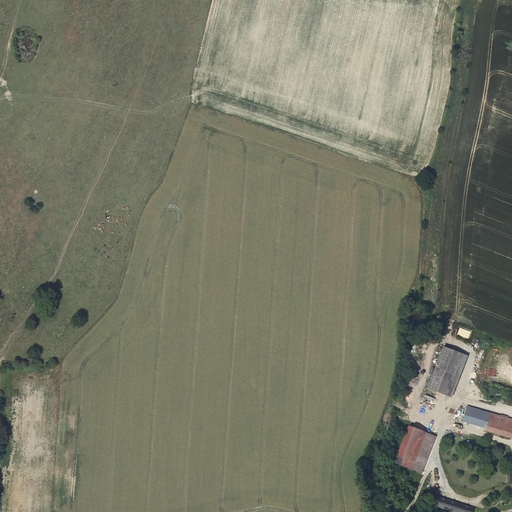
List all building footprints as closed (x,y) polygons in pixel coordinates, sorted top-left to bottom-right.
[(443,346),(427,389),(447,396),(462,353),(443,346)] [(511,434),(511,419),(490,413),(467,406),(462,420),(486,427),(485,430),(511,438),(511,434)] [(421,473),(435,437),(408,426),(394,463),(421,473)] [(418,482),(430,497),(442,487),(431,472),(418,482)] [(455,511),(471,511),(473,509),(436,497),(433,507),(438,508),(438,507),(455,511)]
